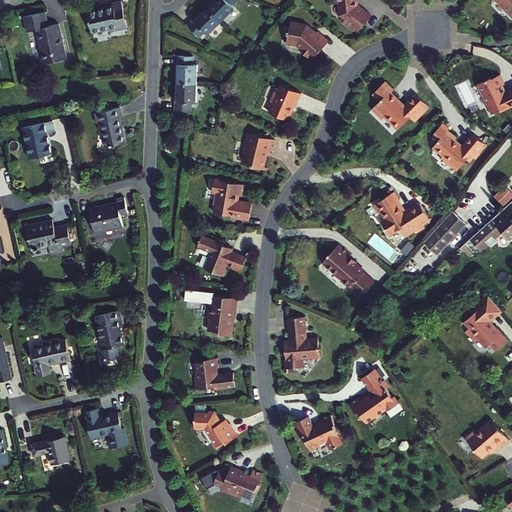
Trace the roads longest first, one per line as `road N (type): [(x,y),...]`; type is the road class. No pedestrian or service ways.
road 1 (residential): [(438,23),(347,70),(313,159),(273,216),(262,369),(276,435),(307,511)]
road 2 (residential): [(148,179),(155,240),(145,384)]
road 3 (residential): [(154,0),(148,179)]
road 4 (residential): [(10,206),(148,179)]
road 5 (residential): [(18,412),(145,384)]
